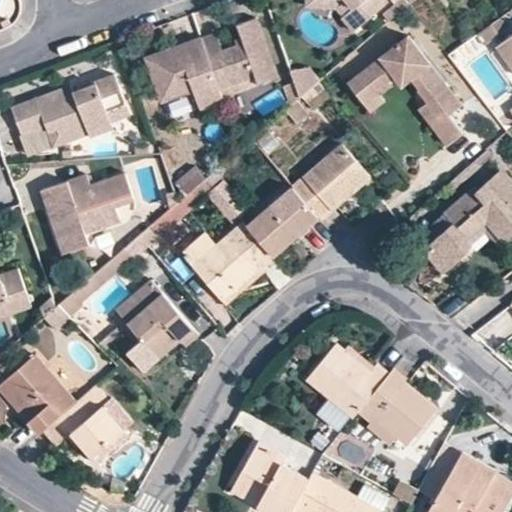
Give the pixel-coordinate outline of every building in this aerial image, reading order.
[(327,0),(341,3),(347,10),(356,3),(353,0),(327,0)] [(353,0),(356,3),(347,10),(343,14),(354,27),(386,0),(353,0)] [(216,34),(201,39),(219,90),(255,77),(258,84),(277,77),(255,19),(236,26),(242,44),(223,51),(216,34)] [(511,32),(496,44),(511,65),(511,32)] [(343,83),(360,105),(374,94),(388,84),(385,79),(394,73),(409,75),(416,85),(414,86),(426,100),(435,112),(427,119),(446,144),(461,132),(447,115),(460,105),(406,35),(343,83)] [(198,112),(224,103),(222,97),(201,39),(200,37),(183,44),(185,47),(144,62),(160,105),(191,94),(198,112)] [(143,57),(144,62),(185,47),(183,44),(143,57)] [(310,66),(291,70),(300,94),(316,80),(320,77),(310,66)] [(60,135),(70,141),(109,128),(108,123),(130,116),(116,75),(110,77),(96,81),(97,85),(75,92),(72,85),(12,106),(21,133),(47,125),(48,129),(57,127),(60,135)] [(222,97),(258,84),(255,77),(219,90),(222,97)] [(316,80),(300,94),(310,107),(327,93),(316,80)] [(374,94),(360,105),(364,111),(378,100),(374,94)] [(283,110),(294,124),(305,114),(293,100),(283,110)] [(435,112),(426,100),(418,107),(427,119),(435,112)] [(54,145),(70,141),(60,135),(57,127),(48,129),(54,145)] [(317,215),(320,217),(336,204),(369,175),(341,142),(292,184),(317,215)] [(88,171),(42,188),(64,252),(89,243),(85,231),(120,218),(115,204),(135,197),(126,170),(93,182),(88,171)] [(427,253),(444,270),(469,249),(470,240),(466,236),(485,219),(506,242),(511,237),(511,184),(499,170),(474,190),(471,186),(445,210),(452,220),(429,239),(427,253)] [(174,184),(184,195),(198,182),(188,171),(174,184)] [(215,188),(205,176),(198,182),(184,195),(178,201),(138,234),(148,246),(208,194),(215,188)] [(246,224),(271,254),(317,215),(292,184),(246,224)] [(239,216),(215,188),(208,194),(232,222),(239,216)] [(430,222),(429,239),(452,220),(445,210),(430,222)] [(403,220),(409,227),(418,218),(413,211),(403,220)] [(470,240),(469,249),(485,235),(498,249),(506,242),(485,219),(466,236),(470,240)] [(193,264),(219,296),(258,263),(263,268),(275,259),(271,254),(246,224),(242,220),(193,264)] [(138,234),(58,302),(68,313),(148,246),(138,234)] [(185,255),(171,262),(180,279),(194,272),(185,255)] [(258,263),(219,296),(223,302),(263,268),(258,263)] [(0,305),(30,294),(19,264),(0,270),(0,268),(0,305)] [(183,345),(197,332),(161,290),(126,320),(141,337),(125,350),(141,370),(158,357),(152,350),(173,333),(179,340),(183,345)] [(0,318),(34,306),(30,294),(0,305),(0,318)] [(43,315),(56,329),(70,316),(68,313),(58,302),(43,315)] [(492,322),(505,333),(511,325),(511,316),(503,309),(492,322)] [(173,333),(152,350),(158,357),(179,340),(173,333)] [(332,346),(307,377),(353,415),(358,409),(387,373),(375,362),(370,368),(367,373),(332,346)] [(25,419),(39,433),(44,428),(57,417),(76,401),(35,354),(3,381),(31,414),(25,419)] [(387,373),(358,409),(371,420),(375,415),(407,442),(435,408),(402,381),(406,376),(394,365),(387,373)] [(31,414),(3,381),(0,383),(0,388),(25,419),(31,414)] [(111,400),(96,383),(76,401),(57,417),(70,431),(66,435),(76,446),(80,443),(100,466),(133,437),(105,405),(111,400)] [(70,431),(57,417),(44,428),(57,442),(66,435),(70,431)] [(435,498),(462,450),(443,440),(417,488),(435,498)] [(257,441),(236,477),(262,493),(258,501),(276,511),(288,511),(291,509),(308,478),(279,461),(283,455),(257,441)] [(435,498),(426,511),(501,511),(511,494),(511,481),(500,475),(497,482),(489,478),(493,472),(494,469),(462,450),(435,498)] [(308,478),(291,509),(295,511),(379,511),(381,508),(312,470),(308,478)] [(493,472),(489,478),(497,482),(500,475),(493,472)] [(78,484),(88,489),(93,481),(83,475),(78,484)] [(262,493),(236,477),(232,485),(258,501),(262,493)] [(397,477),(390,489),(410,500),(417,488),(397,477)] [(93,481),(88,489),(103,499),(107,490),(93,481)] [(107,490),(103,499),(108,501),(120,502),(123,501),(121,492),(107,490)]
